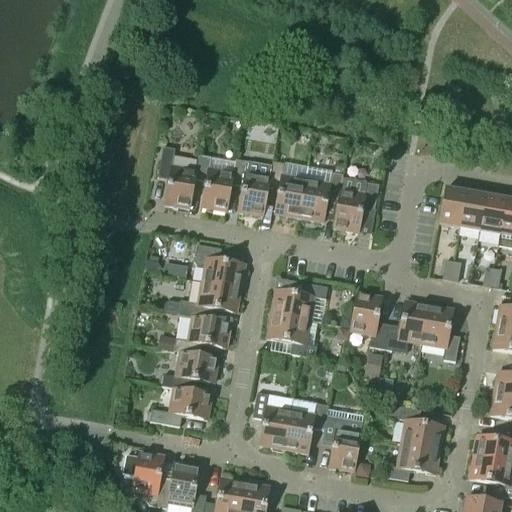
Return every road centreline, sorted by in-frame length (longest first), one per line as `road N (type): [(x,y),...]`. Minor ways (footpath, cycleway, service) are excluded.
road 1 (residential): [(392,503),(438,503),(448,493),(476,332),(470,300),(405,285),(395,268)]
road 2 (residential): [(227,457),(265,244)]
road 3 (residential): [(395,268),(414,174),(511,191)]
road 4 (residential): [(227,457),(267,467),(283,481),(392,503)]
road 5 (residential): [(395,268),(265,244)]
